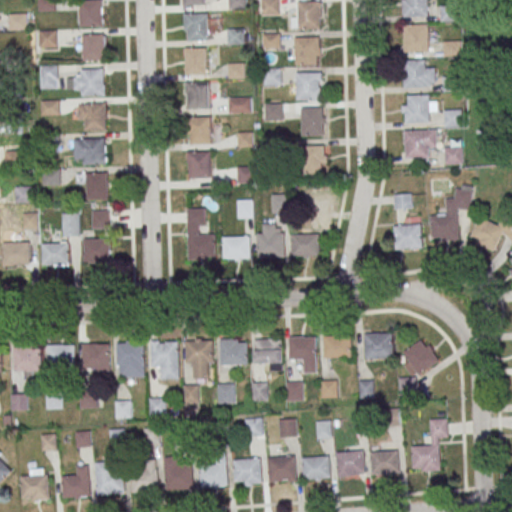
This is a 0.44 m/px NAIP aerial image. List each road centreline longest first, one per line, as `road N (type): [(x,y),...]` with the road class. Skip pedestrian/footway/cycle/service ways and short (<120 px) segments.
road 1 (residential): [(469,343),(447,315),(402,294),(0,307)]
road 2 (residential): [(150,302),(142,0)]
road 3 (residential): [(341,296),(366,175),(360,0)]
road 4 (residential): [(482,507),(469,343)]
